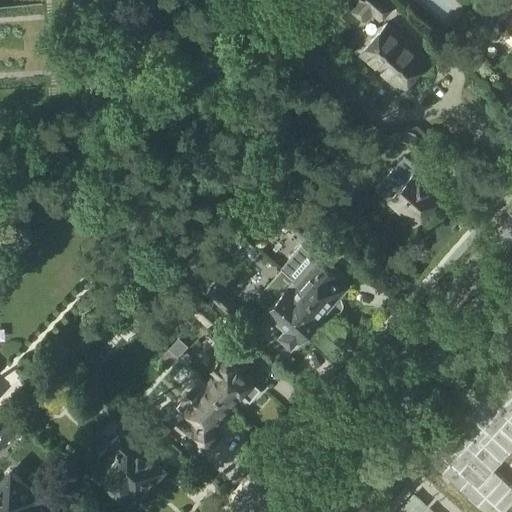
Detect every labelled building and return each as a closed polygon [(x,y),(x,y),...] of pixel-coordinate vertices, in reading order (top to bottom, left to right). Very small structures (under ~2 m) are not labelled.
[(394,5),(388,0),(356,0),(371,14),(372,13),(380,20),(394,5)] [(428,61),(387,24),(360,54),(402,91),(428,61)] [(390,149),(394,135),(373,129),(369,143),(390,149)] [(396,144),(406,147),(422,161),(432,150),(417,136),(399,131),(396,144)] [(416,226),(427,212),(432,209),(435,204),(444,193),(404,157),(376,188),(390,201),(388,202),(416,226)] [(295,216),(286,226),(309,246),(318,236),(295,216)] [(320,303),(327,308),(328,307),(330,309),(335,311),(340,310),(343,306),(343,301),(341,296),(339,295),(347,285),(344,282),(345,281),(316,254),(293,279),(320,303)] [(322,313),(327,308),(320,303),(293,279),(267,309),(286,326),(284,329),(282,334),(283,339),(287,342),(292,343),(296,342),(299,338),(301,340),(323,314),(322,313)] [(252,316),(218,285),(208,296),(243,327),(252,316)] [(191,290),(181,301),(208,325),(218,315),(191,290)] [(116,334),(132,315),(113,299),(96,317),(116,334)] [(168,368),(178,357),(169,349),(159,360),(168,368)] [(205,381),(207,384),(229,403),(239,392),(250,402),(261,389),(242,372),(246,368),(225,350),(217,359),(218,360),(212,367),(215,370),(205,381)] [(100,378),(86,394),(110,415),(124,400),(100,378)] [(229,403),(207,384),(193,400),(186,395),(177,405),(183,412),(182,413),(186,417),(179,425),(190,435),(191,433),(205,446),(206,449),(208,449),(207,447),(219,433),(215,430),(214,423),(223,414),(221,412),(229,403)] [(459,511),(503,511),(508,507),(481,483),(511,448),(511,414),(485,389),(413,470),(459,511)] [(0,426),(0,450),(21,425),(9,415),(0,426)] [(140,494),(163,469),(132,441),(134,439),(123,429),(98,457),(105,463),(98,472),(129,500),(137,491),(140,494)] [(59,504),(76,486),(59,471),(37,495),(21,511),(45,511),(38,505),(48,494),(57,502),(59,504)] [(0,511),(21,511),(37,495),(12,472),(0,484),(0,511)]
